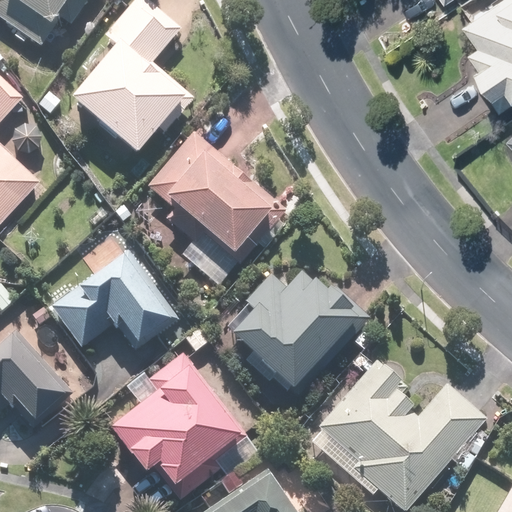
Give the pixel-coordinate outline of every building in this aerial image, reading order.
[(0,0),(0,23),(42,51),(62,21),(73,28),(91,0),(0,0)] [(183,33),(144,0),(136,0),(80,67),(91,76),(67,105),(137,164),(190,101),(152,70),(183,33)] [(511,104),(511,0),(497,0),(465,23),(480,44),(470,52),(481,68),(473,73),(501,113),(511,104)] [(0,225),(40,185),(0,145),(0,126),(23,103),(0,79),(0,225)] [(279,208),(191,134),(145,188),(173,211),(161,224),(187,246),(199,232),(234,261),(279,208)] [(180,321),(126,251),(46,312),(79,354),(112,328),(135,357),(180,321)] [(298,400),(368,321),(331,289),(324,297),(298,275),(286,289),(271,277),(226,328),(234,334),(228,340),(240,351),(233,358),(270,391),(278,382),(298,400)] [(78,394),(16,328),(0,342),(0,422),(17,407),(39,430),(78,394)] [(237,436),(200,389),(207,384),(184,354),(148,382),(156,392),(108,430),(145,477),(152,471),(168,491),(237,436)] [(398,511),(411,511),(464,451),(473,459),(486,444),(477,436),(489,422),(446,386),(419,417),(399,400),(407,391),(376,364),(307,444),(339,471),(334,477),(366,505),(376,493),(398,511)] [(295,511),(265,471),(209,511),(295,511)] [(511,511),(511,488),(497,511),(511,511)]
